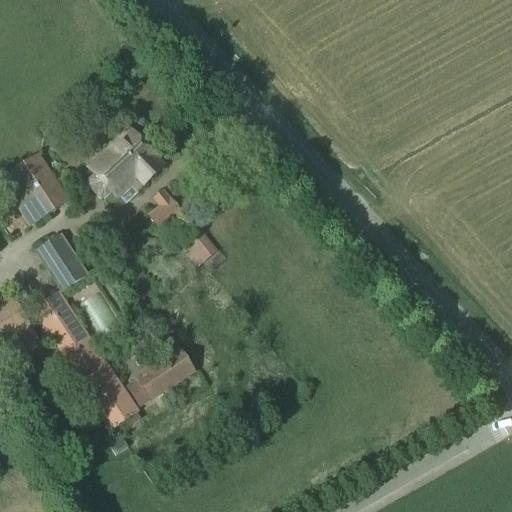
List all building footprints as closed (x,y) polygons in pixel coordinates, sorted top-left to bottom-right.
[(126,134),(88,171),(94,177),(88,182),(88,188),(99,201),(106,201),(112,195),(118,201),(130,190),(135,195),(161,170),(126,134)] [(0,215),(9,210),(11,213),(0,220),(0,227),(9,242),(68,203),(39,157),(0,182),(0,215)] [(167,201),(146,219),(160,235),(181,217),(167,201)] [(197,233),(182,245),(200,267),(214,256),(197,233)] [(59,239),(34,256),(61,295),(86,278),(59,239)] [(58,295),(29,314),(107,433),(137,414),(58,295)] [(27,327),(0,343),(0,361),(5,369),(40,349),(27,327)] [(138,388),(127,395),(135,406),(146,399),(150,405),(194,376),(178,352),(134,382),(138,388)] [(0,488),(0,498),(4,504),(15,496),(7,484),(0,488)]
